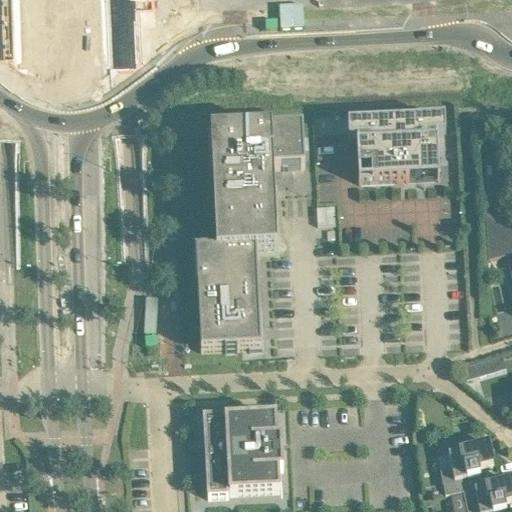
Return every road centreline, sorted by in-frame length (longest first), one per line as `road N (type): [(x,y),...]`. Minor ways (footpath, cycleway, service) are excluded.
road 1 (primary): [(80,44),(511,27)]
road 2 (unclassified): [(45,45),(49,391)]
road 3 (unclassified): [(83,390),(80,44)]
road 4 (unclassified): [(161,387),(451,363)]
road 5 (unclassified): [(161,387),(166,511)]
road 6 (unclassified): [(93,511),(83,390)]
road 7 (unclassified): [(49,391),(59,511)]
